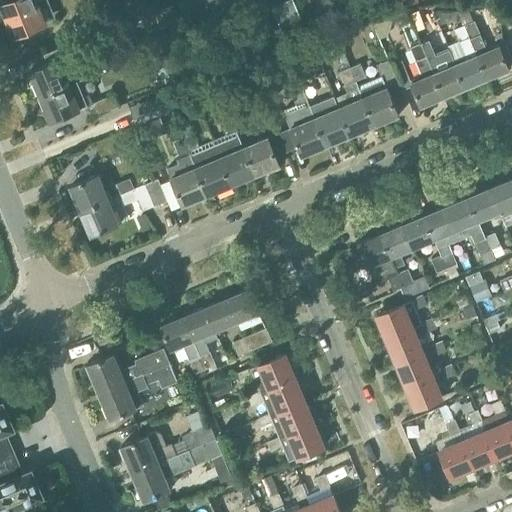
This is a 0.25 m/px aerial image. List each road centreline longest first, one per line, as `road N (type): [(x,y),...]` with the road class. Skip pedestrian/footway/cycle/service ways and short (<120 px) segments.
road 1 (residential): [(403,511),(277,207)]
road 2 (residential): [(277,207),(511,110)]
road 3 (residential): [(45,300),(277,207)]
road 4 (residential): [(108,511),(57,379),(45,300)]
road 5 (residential): [(45,300),(0,173)]
